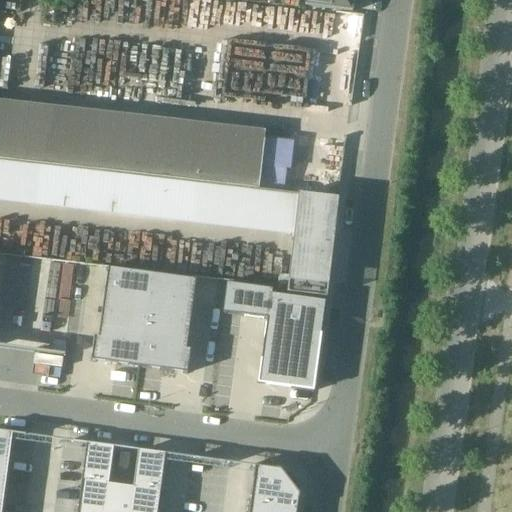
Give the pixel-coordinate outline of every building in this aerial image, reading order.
[(353,0),(305,0),(304,6),(352,13),(353,0)] [(29,114),(23,163),(35,165),(197,183),(199,183),(204,134),(29,114)] [(35,165),(30,207),(192,225),(197,183),(35,165)] [(287,288),(286,295),(326,299),(327,293),(338,199),(298,195),(293,237),(287,288)] [(97,334),(94,358),(142,363),(153,271),(109,265),(101,334),(97,334)] [(153,271),(142,363),(190,370),(192,346),(188,346),(197,278),(153,271)] [(226,285),(222,314),(267,320),(261,360),(260,360),(257,385),(313,393),(321,335),(325,303),(272,296),(272,291),(226,285)] [(0,511),(2,511),(15,435),(0,432),(0,511)] [(135,475),(122,474),(110,471),(113,448),(87,445),(75,511),(153,511),(163,455),(137,452),(135,475)] [(130,455),(120,454),(118,468),(128,470),(130,455)] [(253,478),(248,511),(296,511),(297,509),(296,509),(298,500),(299,495),(297,492),(296,492),(282,474),(283,474),(280,470),(276,469),(276,470),(262,469),(262,468),(255,467),(253,478)]
